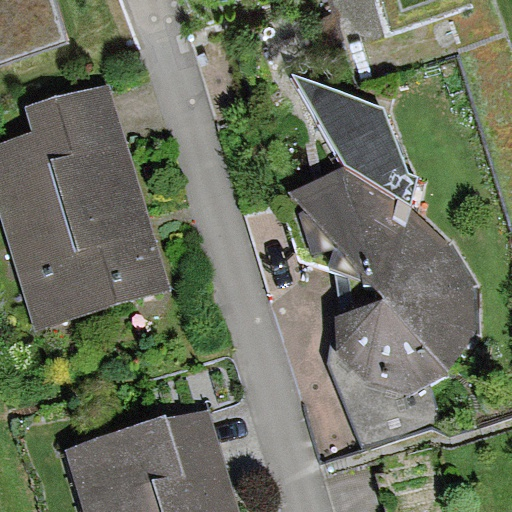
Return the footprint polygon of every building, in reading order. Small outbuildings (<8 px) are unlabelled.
[(0,0),(0,44),(72,28),(66,0),(0,0)] [(0,150),(0,208),(37,333),(172,294),(111,88),(25,113),(34,141),(0,150)] [(317,208),(378,407),(490,374),(429,174),(317,208)] [(329,460),(365,445),(346,397),(310,411),(329,460)] [(233,511),(214,431),(79,465),(90,511),(233,511)]
